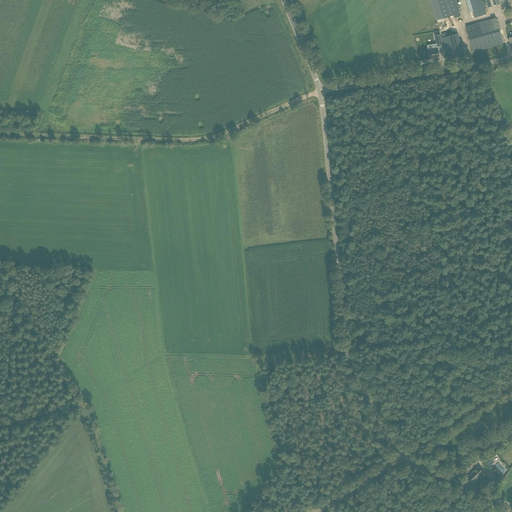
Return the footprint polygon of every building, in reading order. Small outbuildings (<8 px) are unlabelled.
[(461,16),(455,0),(429,0),(436,21),(454,15),(454,18),(461,16)] [(486,14),(482,0),(468,0),(470,4),(472,11),(474,18),(486,14)] [(484,0),(487,8),(506,2),(504,0),(484,0)] [(466,27),(473,52),(503,44),(496,18),(466,27)] [(442,40),(444,47),(448,59),(463,55),(457,33),(442,38),(442,40)] [(434,51),(428,52),(428,55),(429,60),(439,58),(438,53),(437,48),(434,49),(434,51)] [(497,433),(492,436),(496,445),(501,442),(498,436),(499,436),(497,433)] [(489,456),(484,461),(488,465),(493,460),(489,456)] [(478,467),(470,474),(467,478),(472,483),(483,473),(478,467)]
